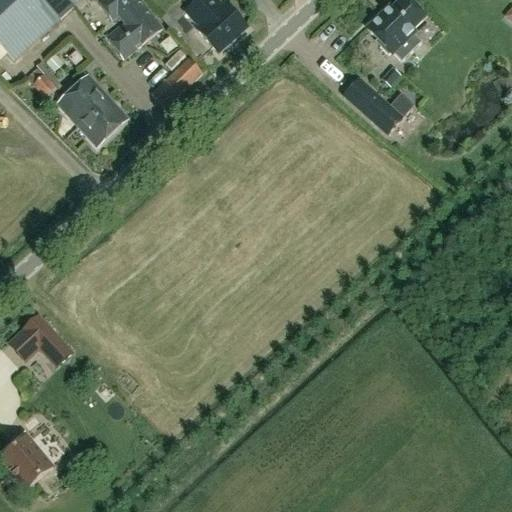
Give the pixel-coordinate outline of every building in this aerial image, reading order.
[(83,0),(0,0),(0,50),(14,65),(83,0)] [(118,19),(124,26),(106,40),(123,61),(162,32),(137,0),(101,0),(96,4),(112,24),(118,19)] [(162,0),(172,9),(180,0),(162,0)] [(222,8),(215,0),(201,0),(185,15),(198,30),(196,31),(217,56),(247,30),(225,6),(222,8)] [(381,16),(365,31),(377,43),(378,42),(381,46),(378,49),(387,58),(389,56),(391,57),(392,56),(400,64),(418,48),(410,40),(411,38),(409,35),(424,21),(404,0),(402,0),(383,19),(381,16)] [(83,61),(76,53),(68,60),(75,68),(83,61)] [(46,65),(54,74),(63,66),(55,57),(46,65)] [(391,90),(401,78),(391,70),(381,82),(391,90)] [(56,107),(96,150),(127,121),(88,78),(56,107)] [(343,99),(386,137),(412,108),(400,96),(388,109),(358,82),(343,99)] [(25,330),(8,347),(16,356),(25,365),(32,359),(39,352),(48,361),(56,370),(59,367),(72,355),(55,337),(38,318),(25,330)] [(47,399),(32,412),(42,423),(57,410),(47,399)] [(71,423),(46,450),(68,470),(93,443),(71,423)] [(0,461),(26,492),(53,470),(25,436),(4,453),(6,456),(0,461)]
